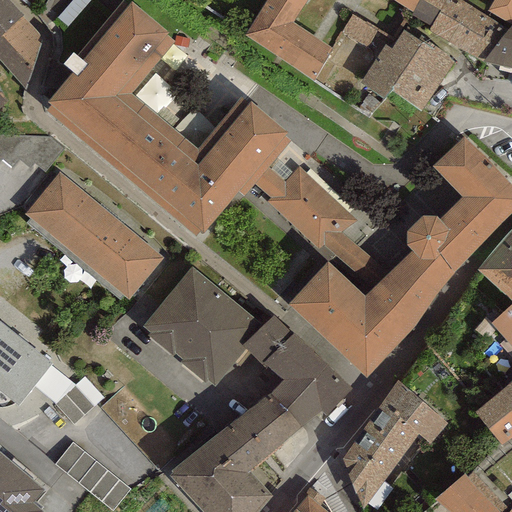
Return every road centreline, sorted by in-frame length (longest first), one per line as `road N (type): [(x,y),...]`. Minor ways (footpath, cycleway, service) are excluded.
road 1 (unclassified): [(277,511),(511,221)]
road 2 (unknown): [(260,89),(361,169),(377,169),(457,128),(511,138)]
